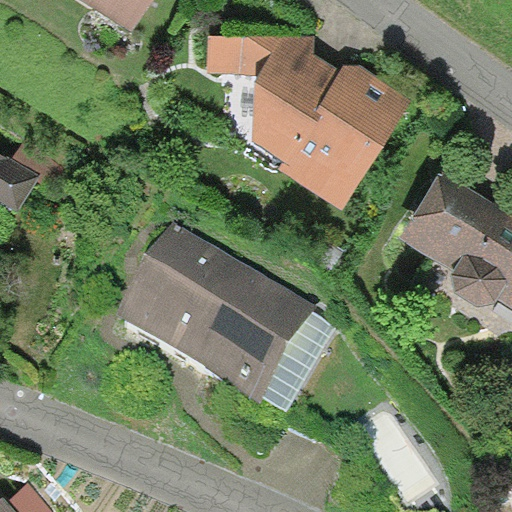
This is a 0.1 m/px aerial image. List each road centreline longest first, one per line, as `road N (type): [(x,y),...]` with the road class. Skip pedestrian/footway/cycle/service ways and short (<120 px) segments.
road 1 (residential): [(0,408),(245,511)]
road 2 (residential): [(367,0),(511,108)]
